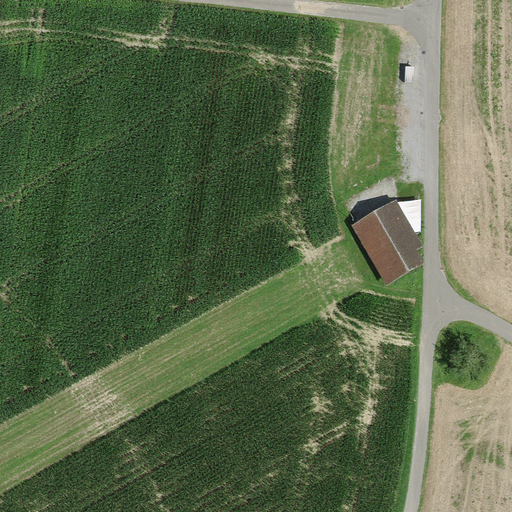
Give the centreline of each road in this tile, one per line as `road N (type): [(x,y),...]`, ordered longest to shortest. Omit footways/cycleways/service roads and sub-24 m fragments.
road 1 (residential): [(435,0),(430,293)]
road 2 (track): [(430,293),(409,511)]
road 3 (track): [(433,19),(239,0)]
